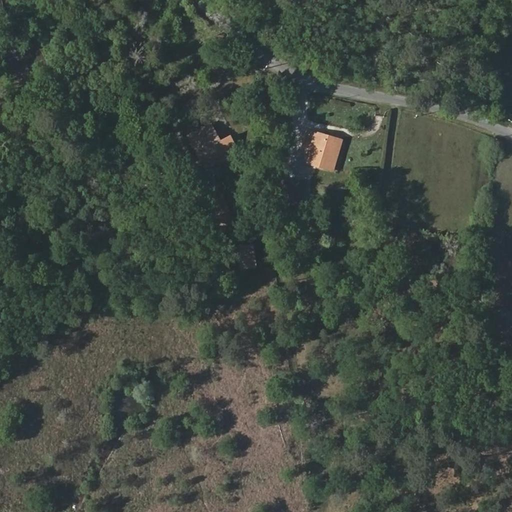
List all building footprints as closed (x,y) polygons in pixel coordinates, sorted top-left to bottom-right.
[(219,141),(210,124),(205,127),(214,144),(219,141)] [(235,147),(229,136),(219,141),(214,144),(205,127),(188,135),(203,164),(211,159),(235,147)] [(331,157),(337,139),(314,132),(313,134),(307,132),(302,148),(309,150),(305,161),(328,168),(331,157)] [(335,158),(340,140),(337,139),(331,157),(335,158)] [(205,168),(214,164),(211,159),(203,164),(205,168)] [(281,201),(285,180),(277,179),(274,193),(275,200),(281,201)] [(298,204),(302,183),(285,180),(281,201),(298,204)] [(373,205),(374,199),(363,197),(362,204),(373,205)] [(208,228),(200,210),(195,212),(203,230),(208,228)] [(237,268),(254,267),(253,243),(235,244),(237,268)] [(218,285),(208,262),(199,266),(203,275),(208,273),(213,286),(218,285)]
